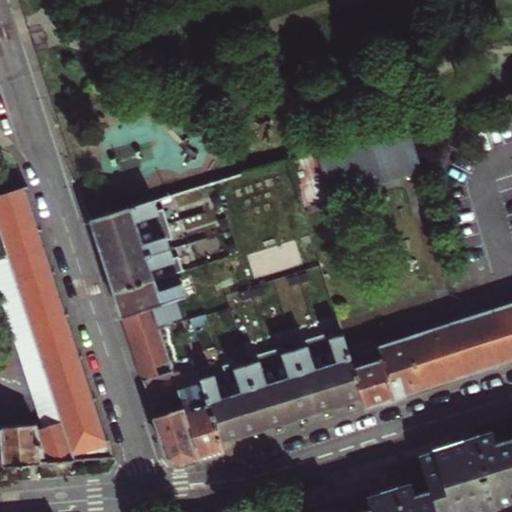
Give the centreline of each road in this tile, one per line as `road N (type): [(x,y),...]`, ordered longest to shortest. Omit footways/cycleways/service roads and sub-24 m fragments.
road 1 (residential): [(151,489),(0,20)]
road 2 (residential): [(511,393),(237,479),(151,489)]
road 3 (residential): [(0,507),(151,489)]
